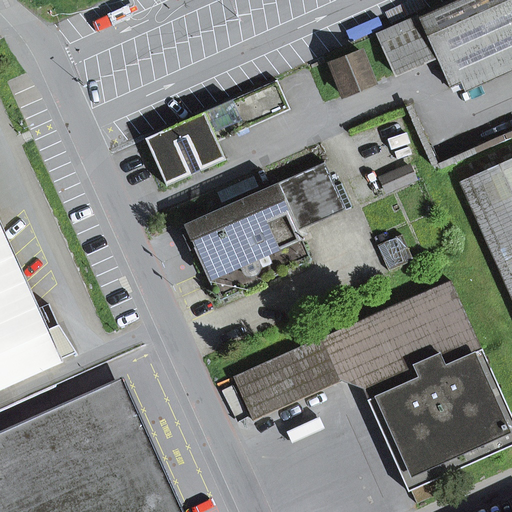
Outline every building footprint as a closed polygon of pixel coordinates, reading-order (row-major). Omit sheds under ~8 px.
[(511,0),(459,0),(418,18),(435,55),(450,89),(461,84),(511,60),(511,0)] [(377,36),(394,73),(435,55),(418,18),(377,36)] [(331,65),(343,97),(374,84),(362,52),(331,65)] [(511,60),(461,84),(465,93),(511,71),(511,60)] [(289,110),(290,110),(278,81),(277,82),(289,110)] [(277,82),(205,113),(218,142),(289,112),(289,110),(277,82)] [(218,142),(205,113),(146,139),(167,187),(226,161),(218,142)] [(511,146),(457,171),(511,294),(511,146)] [(346,210),(335,186),(325,163),(278,184),(299,231),(346,210)] [(395,173),(401,187),(415,180),(409,166),(395,173)] [(381,179),(387,193),(401,187),(395,173),(381,179)] [(219,193),(223,201),(258,186),(254,177),(219,193)] [(299,231),(278,184),(185,225),(185,227),(205,271),(219,302),(243,291),(265,282),(312,261),(299,231)] [(342,184),(335,186),(346,210),(352,207),(342,184)] [(0,243),(56,366),(64,362),(0,220),(0,243)] [(199,274),(205,271),(185,227),(179,230),(199,274)] [(402,235),(378,246),(389,272),(414,261),(402,235)] [(0,378),(5,389),(56,366),(0,243),(0,378)] [(451,281),(321,339),(340,382),(344,380),(368,390),(373,387),(377,397),(419,378),(413,366),(440,354),(445,366),(482,350),(451,281)] [(243,291),(246,297),(267,288),(265,282),(243,291)] [(253,421),(340,382),(321,339),(234,378),(253,421)] [(408,492),(411,491),(437,479),(511,446),(511,417),(482,350),(445,366),(440,354),(413,366),(419,378),(377,397),(368,401),(408,492)] [(0,432),(0,511),(172,511),(113,381),(0,432)] [(437,479),(411,491),(417,504),(443,493),(437,479)]
